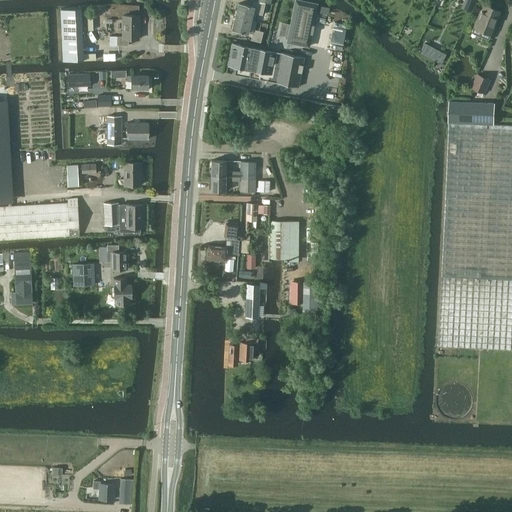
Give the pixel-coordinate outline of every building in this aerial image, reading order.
[(309,47),(317,4),(297,0),(295,0),(287,43),(309,47)] [(464,0),(461,7),(471,11),(475,0),(464,0)] [(238,5),(235,17),(251,20),(253,13),(262,15),(264,5),(255,3),(253,8),(238,5)] [(322,4),(320,11),(328,13),(330,6),(322,4)] [(490,34),(495,23),(492,22),(497,11),(484,6),(475,27),(490,34)] [(81,8),(61,9),(63,61),(97,60),(96,53),(83,53),(81,8)] [(109,37),(109,46),(129,46),(129,40),(139,40),(139,17),(124,17),(123,37),(109,37)] [(235,17),(233,30),(248,33),(252,34),(251,39),(261,42),(263,31),(253,29),(254,26),(250,25),(251,20),(235,17)] [(344,47),(345,26),(333,25),(332,46),(344,47)] [(248,77),(254,49),(232,45),(228,66),(236,67),(235,75),(248,77)] [(254,49),(248,77),(299,86),(303,58),(254,49)] [(475,68),(475,66),(474,63),(471,60),(469,58),(468,57),(463,56),(461,56),(458,57),(454,59),(453,61),(451,63),(450,67),(450,70),(451,72),(452,75),(453,76),(455,78),(457,79),(459,80),(461,80),(464,80),(467,80),(470,78),(472,75),(474,73),(474,71),(475,68)] [(89,74),(67,74),(68,86),(90,86),(89,74)] [(149,90),(149,77),(132,76),(132,77),(129,77),(128,82),(132,82),(132,89),(149,90)] [(484,93),(489,80),(479,76),(473,88),(484,93)] [(111,106),(111,95),(97,95),(97,106),(111,106)] [(96,107),(96,96),(83,97),(84,107),(96,107)] [(4,150),(1,100),(0,99),(0,201),(7,201),(4,160),(10,160),(10,150),(9,150),(4,150)] [(438,346),(482,348),(511,349),(511,124),(494,124),(495,103),(450,101),(449,122),(438,346)] [(121,145),(122,117),(108,117),(107,144),(121,145)] [(149,140),(149,124),(128,124),(128,140),(149,140)] [(211,161),(211,176),(241,176),(240,179),(256,179),(256,163),(256,161),(240,161),(240,170),(225,170),(226,162),(211,161)] [(81,164),(82,173),(96,172),(96,163),(81,164)] [(126,185),(141,185),(140,163),(125,164),(126,185)] [(78,173),(82,173),(81,164),(68,165),(67,186),(78,186),(78,173)] [(211,176),(211,190),(225,190),(225,181),(231,181),(239,181),(239,182),(240,182),(240,191),(255,192),(256,179),(240,179),(241,176),(211,176)] [(258,190),(270,190),(271,179),(258,179),(258,190)] [(0,239),(69,236),(79,235),(79,227),(78,205),(68,206),(68,202),(0,205),(0,239)] [(118,204),(105,205),(106,225),(107,231),(116,230),(116,225),(119,225),(118,204)] [(263,209),(257,209),(257,204),(247,204),(247,220),(257,220),(257,213),(264,213),(264,214),(269,214),(269,206),(264,206),(263,209)] [(142,205),(119,205),(120,228),(127,228),(127,232),(141,231),(141,227),(143,227),(142,206),(142,205)] [(298,261),(298,220),(270,220),(270,258),(284,258),(284,261),(298,261)] [(225,222),(223,237),(237,238),(239,224),(225,222)] [(238,254),(238,240),(227,239),(226,247),(211,246),(211,250),(209,250),(208,260),(217,260),(217,263),(226,263),(226,255),(230,255),(230,253),(238,254)] [(240,252),(248,253),(249,242),(240,242),(240,252)] [(118,245),(107,246),(108,262),(112,262),(113,269),(128,268),(127,252),(119,253),(118,245)] [(16,304),(32,303),(30,251),(14,252),(16,304)] [(247,254),(246,269),(255,269),(256,254),(247,254)] [(94,262),(72,263),(73,286),(95,285),(94,262)] [(124,285),(124,278),(113,279),(114,298),(115,298),(116,305),(131,304),(130,297),(132,297),(131,284),(124,285)] [(289,281),(289,302),(302,302),(302,281),(289,281)] [(302,310),(317,310),(317,282),(303,281),(302,310)] [(247,285),(246,317),(258,317),(258,316),(261,316),(262,305),(258,305),(259,289),(266,289),(266,284),(259,283),(259,285),(247,285)] [(252,360),(252,343),(240,343),(240,344),(231,344),(229,344),(229,364),(230,364),(237,364),(237,359),(252,360)] [(475,403),(475,399),(475,396),(474,392),(472,388),(470,385),(467,383),(463,381),(460,379),(456,379),(452,379),(448,380),(445,381),(441,384),(439,386),(437,390),(435,393),(434,397),(434,401),(435,405),(436,408),(438,412),(441,414),(444,417),(448,418),(451,419),(455,420),(459,419),(463,418),(466,416),(469,413),(472,410),(474,407),(475,403)] [(120,478),(119,503),(131,503),(133,479),(120,478)] [(93,480),(93,488),(98,488),(97,499),(113,500),(115,484),(101,483),(101,481),(93,480)]
